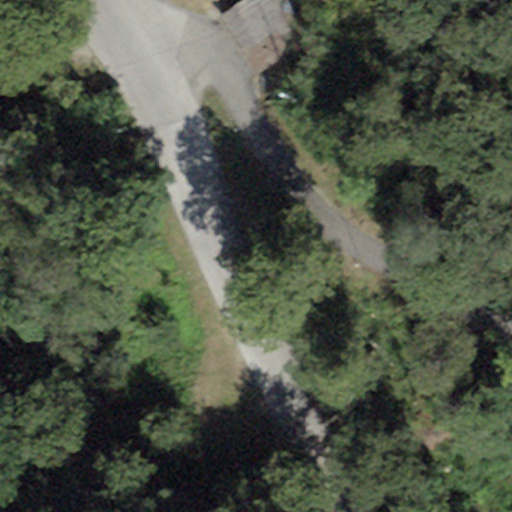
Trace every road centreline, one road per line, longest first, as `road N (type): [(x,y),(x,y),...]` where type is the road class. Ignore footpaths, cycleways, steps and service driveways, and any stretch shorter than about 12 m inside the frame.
road 1 (unclassified): [(346,511),(175,129),(128,50)]
road 2 (residential): [(128,50),(168,45),(202,55),(337,234),(511,335)]
